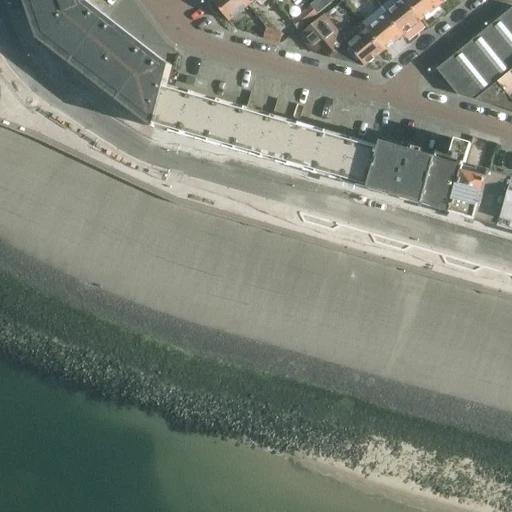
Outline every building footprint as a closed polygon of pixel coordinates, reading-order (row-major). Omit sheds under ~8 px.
[(22,0),(31,24),(32,24),(38,38),(152,127),(165,90),(172,67),(167,63),(164,67),(105,22),(108,18),(89,3),(87,0),(22,0)] [(229,22),(248,6),(242,0),(213,0),(212,1),(229,22)] [(389,0),(380,8),(402,35),(421,20),(404,0),(389,0)] [(404,0),(421,20),(439,5),(435,0),(404,0)] [(308,6),(315,15),(322,10),(315,1),(308,6)] [(298,29),(315,15),(308,6),(291,21),(298,29)] [(475,100),(511,70),(511,7),(436,70),(457,96),(475,100)] [(380,8),(361,23),(384,50),(402,35),(380,8)] [(324,16),(299,37),(312,54),(319,48),(328,58),(363,68),(364,65),(365,66),(384,50),(361,23),(342,38),(324,16)] [(271,40),(274,30),(266,28),(263,38),(271,40)] [(274,30),(271,40),(279,42),(282,33),(274,30)] [(511,70),(475,100),(497,106),(511,111),(511,70)] [(192,97),(165,90),(152,127),(181,136),(192,97)] [(208,143),(219,105),(192,97),(181,136),(208,143)] [(235,151),(246,113),(219,105),(208,143),(235,151)] [(262,159),(273,121),(246,113),(235,151),(262,159)] [(289,167),(300,128),(273,121),(262,159),(289,167)] [(316,175),(326,136),(300,128),(289,167),(316,175)] [(342,182),(353,144),(326,136),(316,175),(342,182)] [(450,214),(462,171),(471,145),(443,137),(437,159),(423,206),(450,214)] [(383,143),(380,151),(369,190),(423,206),(437,159),(383,143)] [(369,190),(380,151),(353,144),(342,182),(369,190)] [(475,221),(489,172),(479,169),(477,176),(462,171),(450,214),(475,221)] [(500,228),(511,186),(511,178),(489,172),(475,221),(500,228)] [(511,186),(500,228),(511,231),(511,186)]
